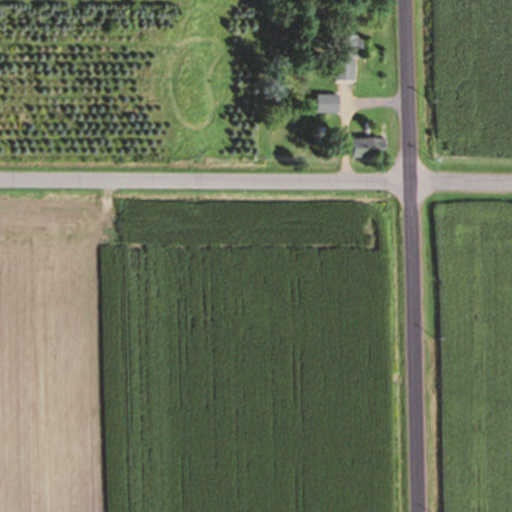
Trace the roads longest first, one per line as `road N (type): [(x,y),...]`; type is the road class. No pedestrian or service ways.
road 1 (residential): [(420,511),(405,0)]
road 2 (residential): [(511,185),(0,180)]
